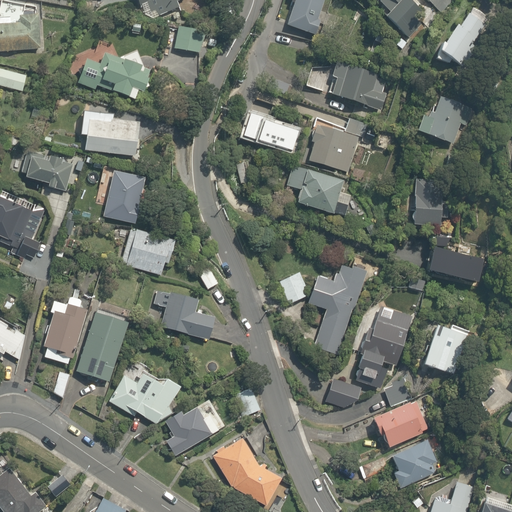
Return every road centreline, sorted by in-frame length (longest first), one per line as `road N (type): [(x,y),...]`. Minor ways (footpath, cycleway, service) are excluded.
road 1 (residential): [(322,511),(200,176),(207,112),(255,0)]
road 2 (tertiary): [(172,511),(28,415),(0,413)]
